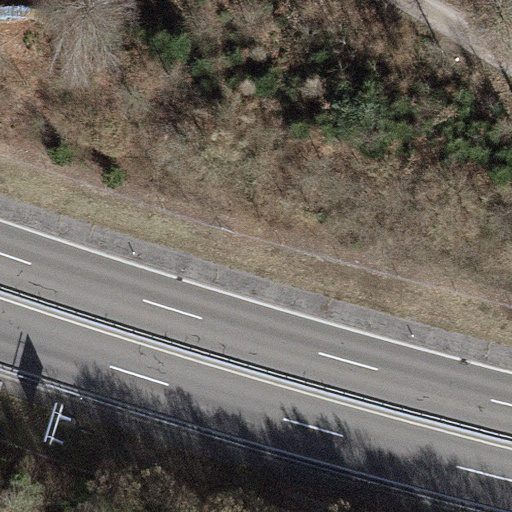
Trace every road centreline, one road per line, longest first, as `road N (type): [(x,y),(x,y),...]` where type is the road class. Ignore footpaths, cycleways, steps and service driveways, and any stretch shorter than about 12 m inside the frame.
road 1 (trunk): [(511,406),(0,253)]
road 2 (trunk): [(0,330),(290,422),(511,481)]
